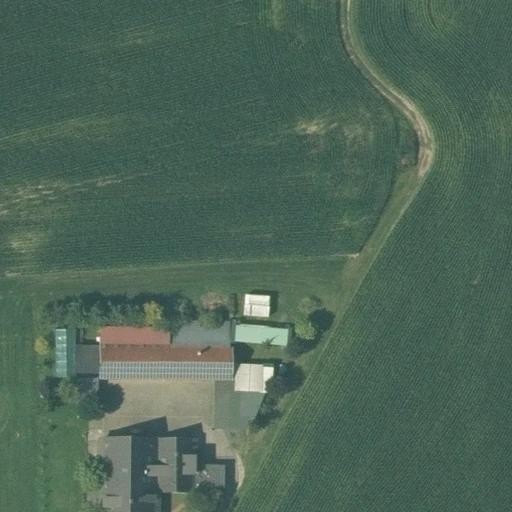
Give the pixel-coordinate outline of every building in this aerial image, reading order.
[(170,318),(169,342),(228,343),(228,321),(170,318)] [(73,327),(53,327),(52,378),(73,378),(73,327)] [(169,342),(101,342),(101,378),(228,379),(228,343),(169,342)] [(93,399),(94,377),(77,377),(76,399),(93,399)] [(100,442),(87,441),(86,476),(99,476),(100,442)] [(192,443),(100,442),(99,476),(99,481),(155,482),(155,490),(192,491),(192,443)] [(155,482),(99,481),(98,511),(154,511),(155,490),(155,482)]
